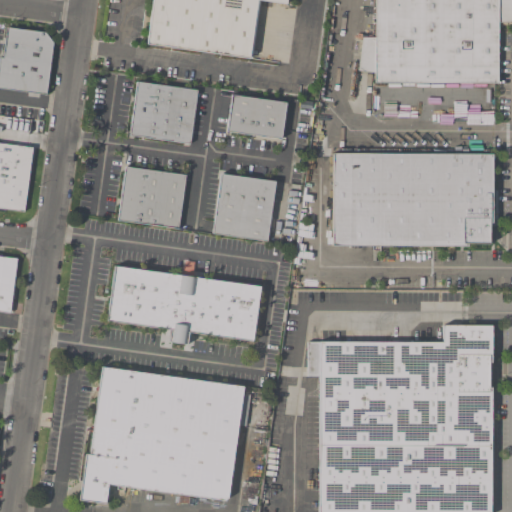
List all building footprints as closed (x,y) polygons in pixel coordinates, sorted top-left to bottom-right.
[(151,0),(146,45),(250,57),(257,1),(286,4),(286,0),(151,0)] [(496,85),(497,22),(511,22),(511,0),(374,0),(374,38),(360,38),(360,72),(373,72),(373,83),(496,85)] [(0,88),(45,95),(54,34),(6,28),(2,58),(0,57),(0,88)] [(189,145),(196,89),(135,82),(128,138),(189,145)] [(281,141),(286,103),(230,96),(225,134),(281,141)] [(0,209),(23,212),(32,149),(0,144),(0,209)] [(332,154),(331,245),(490,246),(491,155),(332,154)] [(178,229),(185,176),(123,167),(116,221),(178,229)] [(275,182),(218,175),(210,234),(267,241),(275,182)] [(0,311),(9,313),(16,259),(0,256),(0,311)] [(259,286),(112,268),(106,323),(170,331),(169,342),(185,344),(187,334),(252,342),(259,286)] [(317,511),(489,511),(490,326),(441,326),(441,343),(306,342),(306,376),(318,376),(317,511)] [(107,487),(228,501),(242,386),(98,369),(82,502),(105,505),(107,487)]
